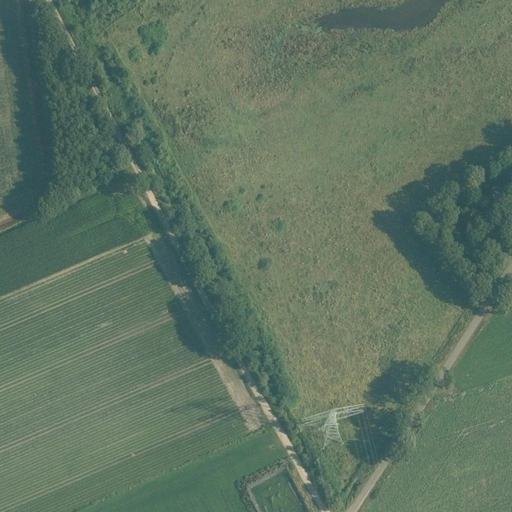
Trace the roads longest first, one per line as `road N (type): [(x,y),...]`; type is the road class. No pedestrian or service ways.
road 1 (track): [(325,511),(146,190),(52,0)]
road 2 (unclassified): [(351,511),(511,265)]
